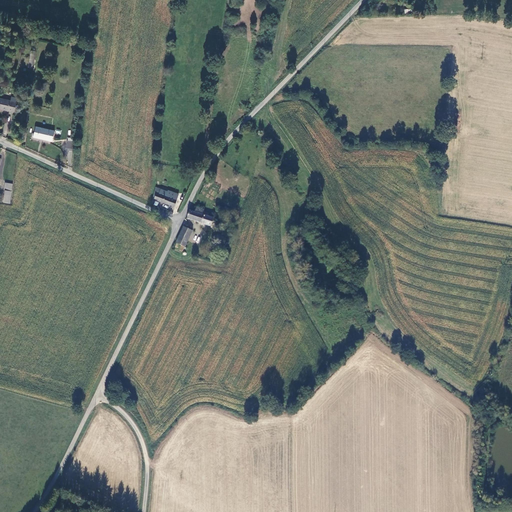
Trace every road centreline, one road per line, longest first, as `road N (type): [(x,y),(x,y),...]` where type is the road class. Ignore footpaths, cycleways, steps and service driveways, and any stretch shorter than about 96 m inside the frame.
road 1 (unclassified): [(179,222),(224,144),(363,0)]
road 2 (unclassified): [(179,222),(0,140)]
road 3 (unclassified): [(97,393),(179,222)]
road 4 (unclassified): [(97,393),(143,441),(143,511)]
road 5 (unclassified): [(33,511),(97,393)]
